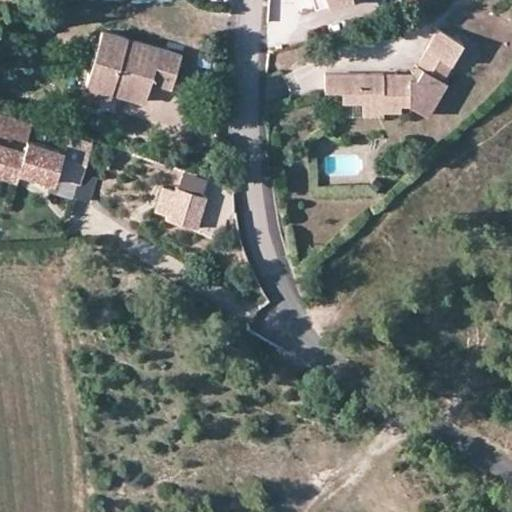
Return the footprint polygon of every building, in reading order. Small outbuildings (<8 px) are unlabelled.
[(303,0),(306,9),(334,0),(303,0)] [(466,41),(440,27),(429,47),(455,61),(466,41)] [(172,88),(181,57),(101,34),(86,85),(114,93),(144,101),(151,82),(172,88)] [(451,77),(447,75),(455,61),(429,47),(420,63),(414,74),(323,76),(321,91),(339,94),(339,105),(359,106),(359,116),(365,116),(365,128),(378,128),(378,116),(398,115),(398,108),(404,108),(413,112),(425,119),(451,77)] [(111,103),(114,93),(86,85),(83,96),(111,103)] [(8,135),(28,141),(32,126),(0,116),(0,142),(5,144),(8,135)] [(0,172),(18,178),(20,170),(53,181),(62,152),(28,141),(8,135),(5,144),(0,142),(0,172)] [(177,188),(162,183),(153,211),(196,225),(211,178),(183,169),(177,188)]
